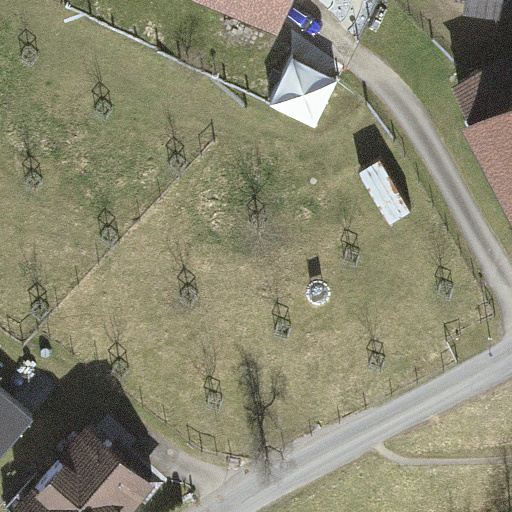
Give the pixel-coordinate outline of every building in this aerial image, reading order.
[(288,0),(232,0),(280,21),(288,0)] [(501,0),(463,0),(463,3),(500,10),(501,0)] [(511,58),(509,53),(455,81),(471,113),(465,116),(511,205),(511,58)] [(380,152),(357,165),(389,220),(412,207),(380,152)] [(0,450),(34,413),(0,381),(0,450)] [(120,511),(154,476),(84,413),(13,492),(34,511),(120,511)]
